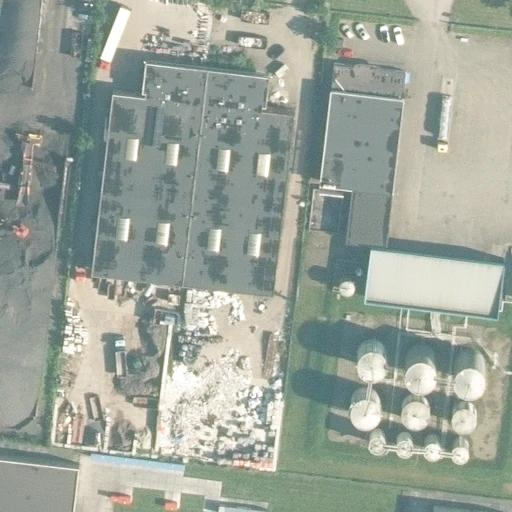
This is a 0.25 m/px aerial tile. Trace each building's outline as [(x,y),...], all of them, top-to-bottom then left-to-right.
[(91,278),(272,299),(293,119),(262,115),(264,92),(250,91),(251,81),(162,71),(161,80),(147,78),(144,101),(112,97),(91,278)] [(346,247),(386,252),(405,80),(334,71),(320,190),(352,193),(346,247)] [(317,209),(318,210),(319,211),(320,212),(322,212),(323,212),(324,212),(326,212),(326,211),(327,211),(328,210),(329,209),(329,208),(329,207),(329,206),(329,205),(329,204),(328,202),(327,201),(326,200),(325,200),(324,200),(322,200),(320,200),(319,201),(318,202),(317,203),(317,205),(317,206),(317,207),(317,209)] [(318,232),(319,233),(321,234),(322,235),(323,235),(324,235),(326,235),(328,234),(329,234),(330,233),(331,232),(331,231),(332,230),(332,228),(332,227),(332,226),(331,224),(330,222),(329,221),(328,221),(326,220),(325,220),(322,220),(321,221),(319,222),(318,223),(317,224),(317,226),(317,228),(317,229),(317,230),(318,232)] [(345,265),(344,267),(343,268),(342,269),(342,270),(342,271),(342,272),(343,274),(344,275),(345,276),(346,277),(347,277),(349,277),(350,277),(352,276),(353,275),(354,274),(354,273),(355,272),(355,271),(355,270),(355,269),(354,268),(354,267),(353,266),(352,265),(351,265),(349,264),(348,264),(347,265),(345,265)] [(359,266),(358,267),(357,268),(356,269),(356,270),(355,271),(355,273),(356,273),(356,274),(357,276),(357,277),(359,278),(360,278),(361,278),(363,278),(364,278),(366,277),(367,276),(368,275),(368,273),(368,272),(368,271),(368,269),(367,268),(365,267),(364,266),(362,266),(361,266),(360,266),(359,266)] [(342,288),(341,288),(340,289),(339,291),(339,292),(339,294),(339,295),(340,297),(341,298),(342,299),(344,299),(346,299),(347,299),(348,298),(350,297),(350,296),(351,295),(351,294),(351,293),(351,292),(351,290),(350,289),(350,288),(348,287),(346,287),(344,287),(343,287),(342,288)] [(355,289),(354,290),(353,291),(352,292),(352,294),(351,295),(352,296),(352,298),(353,299),(354,300),(355,301),(357,301),(359,301),(360,300),(361,300),(362,299),(363,297),(364,296),(364,295),(364,294),(364,293),(363,292),(362,291),(362,290),(361,289),(360,289),(359,289),(357,289),(355,289)] [(368,376),(371,376),(373,376),(375,376),(376,375),(378,374),(379,373),(381,372),(382,371),(384,369),(385,366),(385,365),(386,364),(386,361),(386,359),(385,357),(384,355),(383,353),(382,352),(380,350),(378,348),(377,348),(374,347),(372,347),(370,347),(367,347),(366,347),(364,349),(362,349),(360,351),(360,352),(358,354),(357,357),(357,358),(356,359),(356,360),(356,362),(356,363),(357,366),(357,367),(359,369),(360,371),(362,373),(363,374),(364,374),(367,375),(368,376)] [(406,363),(405,366),(405,367),(405,369),(405,370),(405,371),(406,374),(406,375),(408,378),(410,380),(412,382),(413,382),(416,383),(418,384),(421,384),(422,384),(425,383),(426,383),(428,382),(430,381),(431,380),(433,378),(434,377),(435,374),(435,373),(436,371),(436,369),(436,367),(436,366),(435,364),(435,363),(434,362),(434,360),(433,359),(432,358),(430,356),(428,355),(425,354),(422,353),(420,353),(417,353),(414,354),(412,356),(410,358),(409,358),(407,361),(406,363)] [(482,378),(483,376),(484,373),(484,372),(484,369),(484,368),(484,366),(483,365),(482,363),(481,362),(480,360),(478,359),(477,358),(474,357),(472,356),(469,355),(466,356),(465,356),(462,357),(461,357),(460,358),(459,359),(457,361),(456,362),(455,364),(454,366),(453,368),(453,369),(453,370),(453,373),(454,375),(454,376),(454,377),(455,378),(457,381),(459,383),(461,384),(463,385),(465,386),(466,386),(469,386),(472,386),(474,385),(477,384),(479,383),(481,381),(482,378)] [(379,413),(380,412),(380,411),(380,408),(380,406),(379,403),(378,401),(376,399),(375,398),(373,396),(370,395),(368,395),(367,394),(364,394),(363,395),(360,395),(358,397),(356,398),(354,400),(353,401),(352,403),(352,405),(351,406),(351,407),(351,409),(351,412),(351,413),(352,415),(352,416),(353,417),(354,418),(354,419),(356,421),(359,422),(361,423),(362,424),(365,424),(367,424),(370,423),(372,422),(374,421),(376,419),(378,417),(379,415),(379,413)] [(410,428),(412,429),(415,430),(416,430),(420,429),(422,428),(424,427),(425,426),(427,425),(428,423),(429,421),(430,419),(430,418),(430,417),(430,415),(430,414),(430,413),(429,410),(429,409),(427,407),(426,405),(425,404),(423,403),(422,403),(421,402),(418,402),(417,401),(415,402),(413,402),(411,402),(410,403),(408,404),(406,406),(404,408),(404,409),(403,411),(402,413),(402,414),(402,416),(402,418),(403,419),(403,420),(404,422),(405,424),(406,425),(408,427),(409,428),(410,428)] [(477,425),(478,423),(478,421),(478,420),(477,418),(477,415),(475,413),(475,412),(473,410),(471,409),(469,408),(467,408),(465,407),(462,407),(460,408),(457,409),(456,409),(454,411),(453,413),(452,414),(451,416),(450,419),(450,420),(450,421),(450,422),(450,424),(451,426),(452,428),(453,430),(455,432),(456,433),(458,434),(461,435),(463,435),(466,435),(468,435),(470,434),(472,432),(474,431),(475,430),(476,429),(477,427),(477,425)] [(375,435),(374,436),(373,437),(372,437),(371,438),(370,439),(369,441),(369,442),(369,443),(369,445),(369,446),(370,447),(370,448),(371,449),(373,450),(374,451),(376,451),(378,451),(379,451),(381,450),(382,450),(383,448),(384,447),(384,446),(385,446),(385,444),(385,443),(385,442),(385,441),(384,440),(384,439),(383,438),(381,437),(381,436),(379,436),(378,435),(376,435),(375,435)] [(402,455),(405,455),(407,455),(409,453),(411,451),(412,449),(412,447),(412,444),(411,442),(409,440),(406,439),(404,439),(401,440),(399,441),(398,443),(397,445),(396,448),(397,450),(398,452),(400,454),(402,455)] [(429,458),(430,458),(431,458),(433,458),(435,458),(437,457),(438,456),(439,455),(439,454),(440,453),(440,452),(440,451),(440,450),(440,449),(440,448),(440,447),(438,445),(437,444),(436,443),(435,442),(433,442),(432,442),(430,442),(428,443),(427,444),(426,445),(425,447),(424,448),(424,449),(424,450),(424,451),(424,453),(425,454),(426,455),(427,456),(429,458)] [(458,461),(459,461),(460,461),(463,461),(465,460),(467,458),(468,456),(468,454),(468,453),(468,452),(468,451),(468,450),(467,448),(465,447),(464,446),(463,445),(461,445),(459,445),(457,445),(456,446),(455,446),(453,448),(453,449),(452,450),(452,451),(452,452),(452,453),(452,455),(452,456),(452,457),(453,458),(454,459),(455,460),(456,461),(458,461)] [(0,462),(0,511),(73,511),(79,472),(0,462)]
